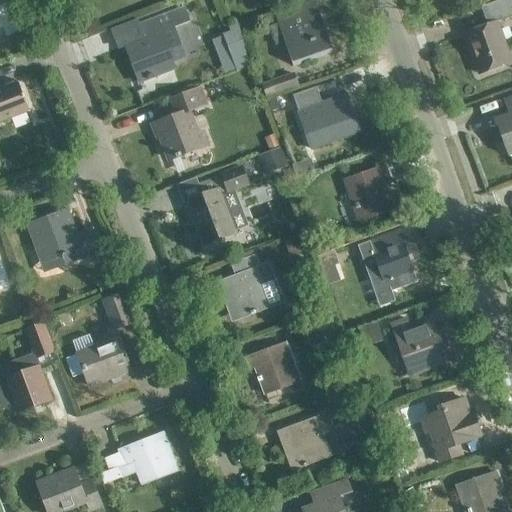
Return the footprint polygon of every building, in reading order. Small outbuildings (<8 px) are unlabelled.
[(478,75),(510,64),(496,24),(511,18),(511,2),(511,0),(502,0),(480,8),(486,27),(464,34),(478,75)] [(313,2),(296,8),(275,15),(293,66),(331,52),(313,2)] [(5,35),(17,31),(7,4),(0,6),(0,27),(2,27),(5,35)] [(185,60),(172,28),(189,22),(184,8),(169,14),(137,27),(141,39),(123,46),(138,83),(173,70),(172,65),(185,60)] [(262,89),(266,101),(296,91),(291,79),(262,89)] [(0,123),(29,112),(18,82),(0,88),(0,123)] [(170,161),(207,146),(202,133),(197,134),(188,112),(205,106),(198,88),(170,99),(177,116),(150,126),(155,139),(161,137),(170,161)] [(326,144),(359,133),(346,95),(297,112),(302,126),(318,121),(326,144)] [(511,97),(509,99),(511,107),(511,112),(495,119),(502,140),(505,139),(511,155),(511,154),(511,97)] [(242,168),(199,184),(203,196),(187,202),(204,246),(235,234),(220,195),(248,185),(242,168)] [(381,185),(389,183),(384,168),(344,182),(349,196),(352,195),(361,220),(390,210),(381,185)] [(94,264),(106,259),(96,232),(77,239),(67,211),(26,226),(40,263),(60,256),(60,257),(64,256),(67,264),(91,254),(94,264)] [(407,254),(417,251),(409,228),(368,242),(370,245),(353,251),(356,262),(362,260),(371,286),(387,280),(391,291),(417,282),(407,254)] [(319,270),(343,262),(339,250),(315,259),(319,270)] [(267,265),(258,268),(255,257),(233,265),(237,276),(218,283),(226,306),(232,304),(237,319),(268,307),(259,285),(273,280),(267,265)] [(112,331),(132,323),(121,293),(101,301),(112,331)] [(439,354),(450,350),(443,330),(437,332),(434,323),(411,332),(407,321),(391,326),(402,356),(406,355),(413,374),(442,363),(439,354)] [(36,359),(54,352),(43,323),(25,330),(36,359)] [(77,355),(65,359),(72,378),(84,374),(89,387),(130,371),(117,337),(93,346),(89,335),(72,342),(77,355)] [(263,395),(299,381),(285,344),(246,359),(250,370),(254,368),(263,395)] [(18,413),(52,401),(39,367),(22,374),(17,361),(0,368),(0,403),(5,418),(18,413)] [(459,444),(482,436),(476,419),(472,421),(464,398),(441,406),(443,411),(421,419),(427,435),(434,432),(441,450),(436,452),(441,464),(463,456),(459,444)] [(319,435),(328,431),(322,416),(277,434),(286,456),(292,454),(298,468),(327,457),(319,435)] [(104,485),(123,478),(137,472),(142,484),(171,472),(165,457),(171,455),(162,433),(118,451),(120,454),(105,460),(109,471),(100,475),(104,485)] [(88,511),(101,507),(91,481),(79,486),(72,468),(35,483),(46,511),(59,511),(85,502),(88,511)] [(500,511),(493,490),(502,487),(497,473),(457,487),(461,501),(464,500),(468,511),(500,511)] [(323,503),(303,510),(303,511),(344,511),(339,497),(352,492),(348,480),(318,491),(323,503)]
